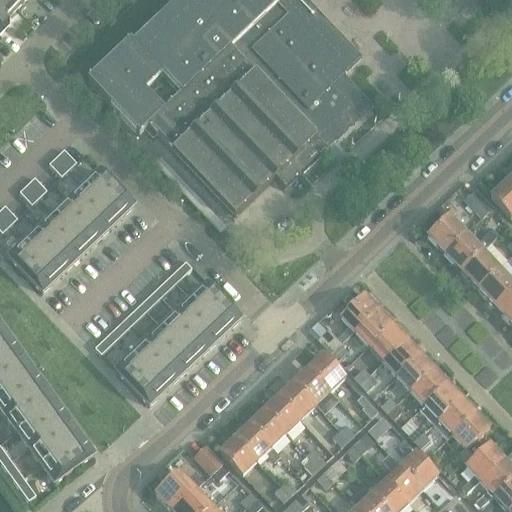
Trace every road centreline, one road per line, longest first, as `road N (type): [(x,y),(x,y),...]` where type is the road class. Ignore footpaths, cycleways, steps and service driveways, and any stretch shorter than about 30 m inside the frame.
road 1 (residential): [(280,330),(19,60)]
road 2 (unknown): [(278,231),(511,7)]
road 3 (residential): [(280,330),(511,112)]
road 4 (residential): [(117,499),(117,484),(280,330)]
